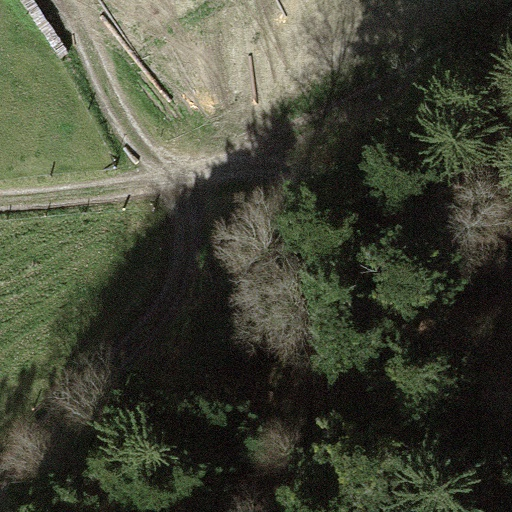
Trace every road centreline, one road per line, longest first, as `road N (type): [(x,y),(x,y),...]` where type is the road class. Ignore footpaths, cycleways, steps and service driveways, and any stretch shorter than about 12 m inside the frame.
road 1 (track): [(257,168),(188,294),(0,474)]
road 2 (track): [(511,25),(257,168)]
road 3 (track): [(257,168),(375,194),(511,277)]
road 4 (track): [(257,168),(0,194)]
road 5 (track): [(75,0),(165,104),(257,168)]
